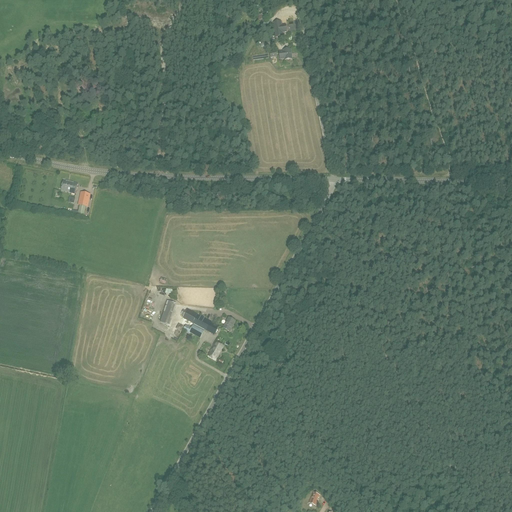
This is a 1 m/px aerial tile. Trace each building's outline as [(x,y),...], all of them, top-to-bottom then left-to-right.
[(262,15),(262,14),(258,15),(258,16),(254,17),(255,21),(258,21),(258,24),(264,22),(263,20),(263,18),(264,17),(264,15),(262,15)] [(281,26),(281,22),(274,23),(276,37),(283,37),(282,33),(287,32),(286,25),(281,26)] [(292,59),(291,49),(284,50),(284,52),(279,52),(280,59),(285,59),(285,60),(292,59)] [(75,194),(78,184),(63,180),(61,191),(75,194)] [(90,195),(81,193),(78,205),(87,207),(90,195)] [(164,312),(162,323),(170,324),(174,302),(169,301),(167,313),(164,312)] [(219,326),(187,309),(185,313),(183,311),(181,315),(184,316),(183,318),(214,335),(219,326)] [(230,332),(236,321),(229,317),(223,328),(230,332)] [(204,331),(194,325),(192,328),(186,325),(183,330),(189,333),(189,332),(200,338),(204,331)] [(220,352),(223,346),(215,341),(213,345),(213,346),(208,356),(215,360),(219,353),(219,352),(219,351),(220,352)] [(316,506),(320,496),(313,493),(309,503),(316,506)]
